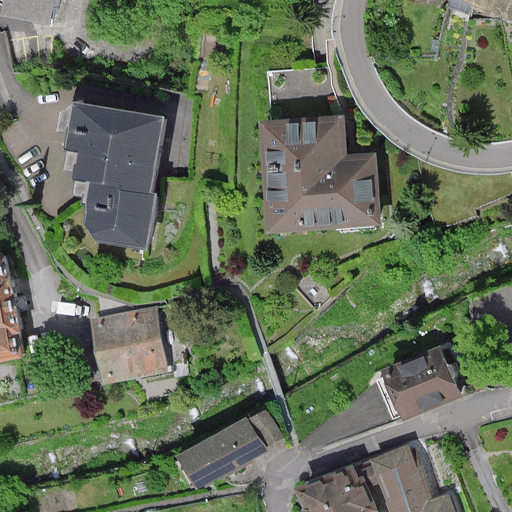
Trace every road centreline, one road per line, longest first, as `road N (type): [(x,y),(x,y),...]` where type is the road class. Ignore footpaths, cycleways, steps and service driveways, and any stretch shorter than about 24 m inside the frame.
road 1 (residential): [(511,398),(299,460),(271,488),(279,511)]
road 2 (residential): [(355,0),(354,51),(400,125),(456,153),(511,153)]
